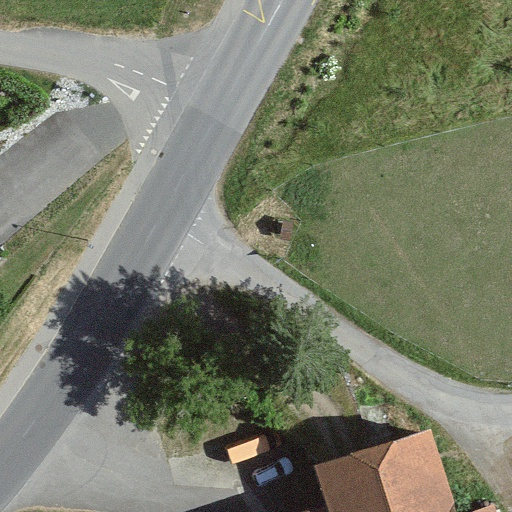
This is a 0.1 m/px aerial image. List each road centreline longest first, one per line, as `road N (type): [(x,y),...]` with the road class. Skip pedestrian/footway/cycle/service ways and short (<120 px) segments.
road 1 (tertiary): [(0,460),(62,384),(211,113)]
road 2 (unclassified): [(211,113),(0,43)]
road 3 (tertiary): [(211,113),(272,0)]
